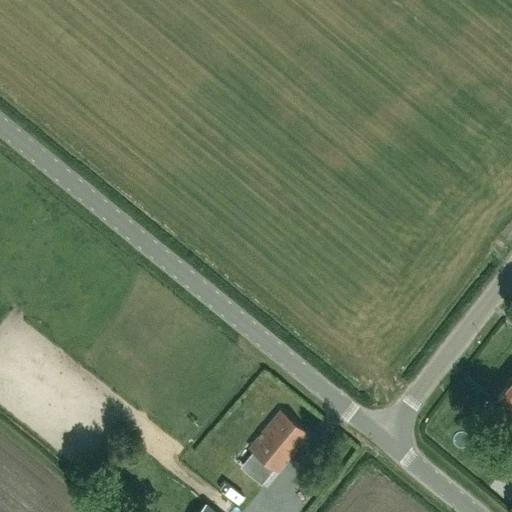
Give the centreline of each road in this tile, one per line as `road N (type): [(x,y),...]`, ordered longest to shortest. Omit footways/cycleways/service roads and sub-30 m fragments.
road 1 (tertiary): [(384,434),(0,126)]
road 2 (unclassified): [(384,434),(511,269)]
road 3 (tertiary): [(479,511),(384,434)]
